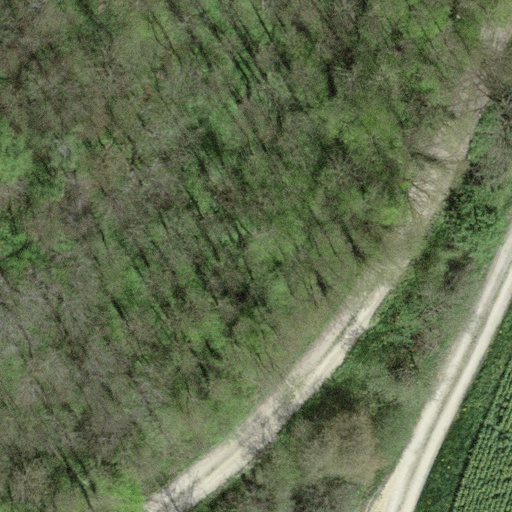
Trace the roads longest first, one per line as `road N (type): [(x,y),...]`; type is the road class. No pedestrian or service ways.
road 1 (track): [(148,511),(349,323),(407,219),(506,0)]
road 2 (track): [(383,511),(511,247)]
